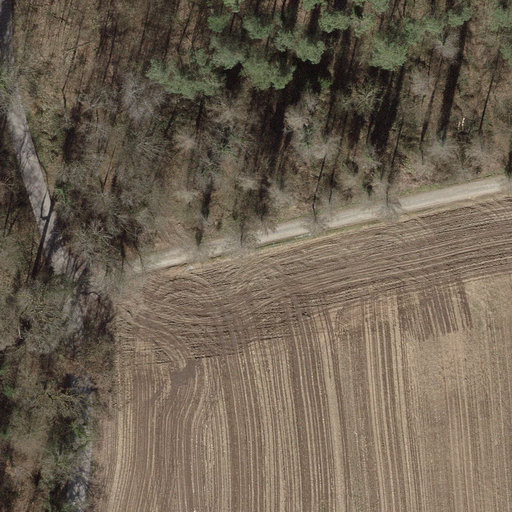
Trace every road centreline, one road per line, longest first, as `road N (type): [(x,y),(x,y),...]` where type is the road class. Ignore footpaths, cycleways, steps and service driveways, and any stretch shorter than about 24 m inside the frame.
road 1 (residential): [(5,0),(1,27),(18,124),(72,304),(84,454),(71,511)]
road 2 (track): [(511,181),(69,288)]
